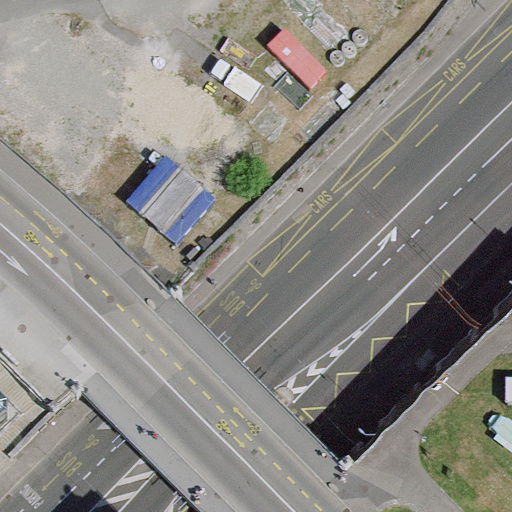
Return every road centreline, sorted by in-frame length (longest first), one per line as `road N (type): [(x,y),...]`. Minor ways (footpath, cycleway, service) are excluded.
road 1 (tertiary): [(511,132),(114,511)]
road 2 (residential): [(0,253),(269,511)]
